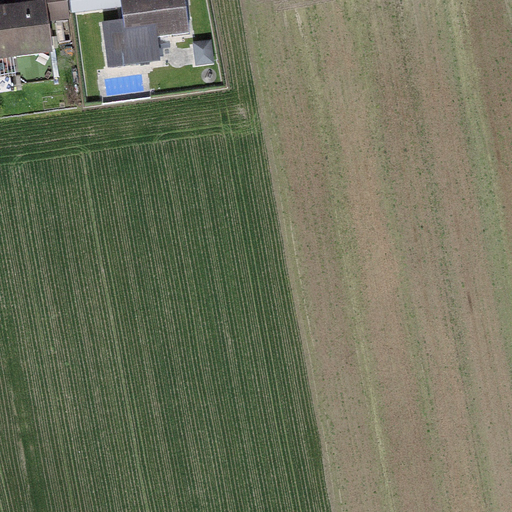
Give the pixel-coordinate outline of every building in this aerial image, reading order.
[(22,0),(23,9),(43,6),(48,5),(47,0),(22,0)] [(50,18),(66,16),(63,0),(47,0),(48,5),(50,18)] [(71,0),(73,11),(122,4),(120,0),(71,0)] [(104,26),(109,68),(143,64),(142,59),(159,56),(156,38),(189,33),(185,0),(120,0),(122,4),(124,24),(104,26)] [(0,57),(49,51),(43,6),(23,9),(0,11),(0,57)]
